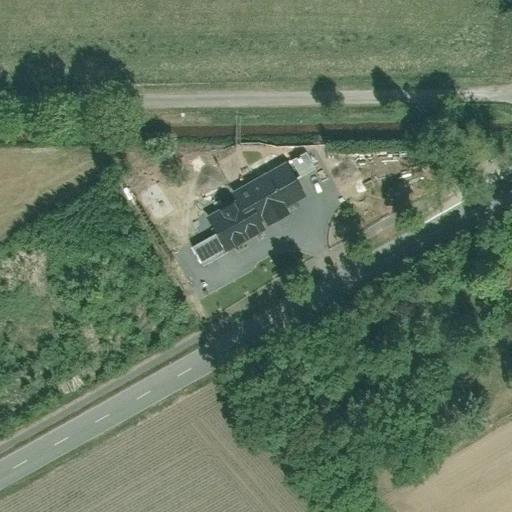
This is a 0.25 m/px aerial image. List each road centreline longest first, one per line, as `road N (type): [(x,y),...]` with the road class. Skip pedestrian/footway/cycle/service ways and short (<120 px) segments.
road 1 (secondary): [(0,479),(511,193)]
road 2 (unclassified): [(0,101),(511,100)]
